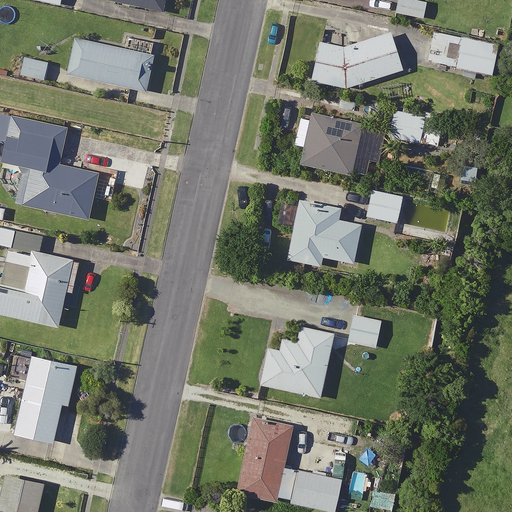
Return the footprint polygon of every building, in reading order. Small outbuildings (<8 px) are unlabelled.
[(160,0),(107,0),(159,10),(160,0)] [(422,1),(418,0),(393,0),(391,12),(419,17),(422,1)] [(494,43),(429,29),(423,60),(487,74),(494,43)] [(397,69),(386,31),(340,45),(314,40),(307,77),(341,87),(397,69)] [(118,47),(70,37),(63,74),(141,90),(150,49),(119,43),(118,47)] [(48,63),(20,57),(17,73),(45,80),(48,63)] [(430,113),(388,108),(384,138),(435,145),(437,129),(428,127),(430,113)] [(63,126),(0,112),(0,139),(1,140),(0,144),(0,160),(20,165),(12,202),(84,218),(95,171),(55,163),(63,126)] [(357,126),(357,122),(310,112),(309,117),(296,115),(290,144),(299,146),(295,163),(361,176),(365,159),(375,161),(381,131),(357,126)] [(397,193),(367,188),(363,216),(393,221),(397,193)] [(458,208),(403,196),(394,233),(436,243),(434,253),(447,256),(458,208)] [(336,207),(294,198),(282,258),(316,265),(318,256),(349,262),(357,223),(334,218),(336,207)] [(11,228),(0,225),(0,244),(6,246),(11,228)] [(75,260),(24,248),(23,253),(2,248),(0,259),(0,313),(53,325),(62,289),(68,290),(75,260)] [(377,320),(349,314),(343,341),(372,347),(377,320)] [(330,333),(296,325),(293,340),(277,337),(275,349),(263,347),(255,383),(316,396),(330,333)] [(421,354),(399,349),(397,361),(418,366),(421,354)] [(72,368),(27,357),(9,432),(48,441),(57,403),(63,405),(72,368)] [(288,428),(247,419),(232,491),(330,511),(338,478),(280,465),(288,428)] [(32,511),(39,483),(1,474),(0,477),(0,511),(32,511)]
